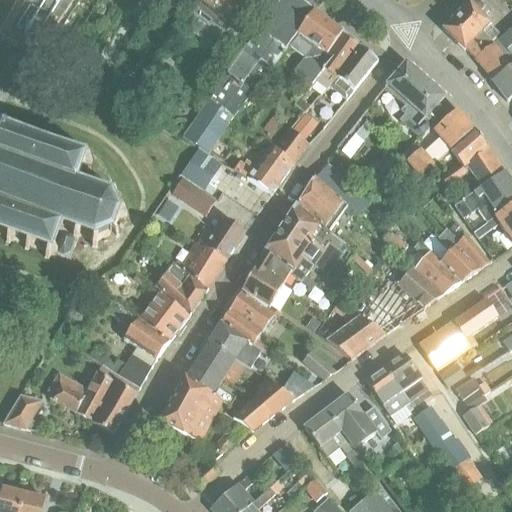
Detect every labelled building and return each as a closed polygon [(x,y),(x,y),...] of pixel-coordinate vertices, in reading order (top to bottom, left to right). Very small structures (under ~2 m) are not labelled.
[(33,0),(31,4),(22,0),(17,0),(0,33),(0,35),(37,56),(63,16),(73,0),(33,0)] [(282,0),(274,11),(259,30),(184,139),(207,155),(233,118),(234,118),(257,88),(259,89),(290,48),(314,15),(313,15),(320,6),(319,0),(282,0)] [(228,26),(247,0),(201,0),(194,11),(211,24),(210,25),(225,37),(231,28),(228,26)] [(260,0),(274,11),(282,0),(260,0)] [(444,30),(443,32),(444,33),(454,43),(463,52),(465,51),(470,57),(474,61),(492,84),(511,69),(511,30),(498,43),(495,40),(499,36),(485,22),(492,15),(481,4),(476,0),(472,0),(468,6),(465,8),(445,29),(444,30)] [(327,57),(342,36),(314,15),(290,48),(304,59),(294,72),(312,86),(317,81),(333,60),(327,57)] [(360,49),(342,36),(327,57),(333,60),(317,81),(328,90),(329,89),(360,49)] [(360,49),(329,89),(346,103),(351,96),(377,64),(360,49)] [(405,66),(384,90),(404,107),(400,113),(404,116),(398,123),(418,140),(441,121),(447,114),(438,106),(444,99),(405,66)] [(511,69),(492,84),(508,105),(511,102),(511,69)] [(439,140),(423,155),(414,144),(400,156),(419,179),(433,167),(433,166),(449,152),(473,131),(457,112),(449,118),(433,133),(439,140)] [(303,115),(291,131),(302,141),(316,125),(303,115)] [(274,117),(263,131),(271,137),(281,122),(274,117)] [(0,135),(0,236),(7,239),(6,243),(10,245),(11,241),(26,246),(24,250),(28,251),(29,247),(46,254),(45,259),(49,260),(50,255),(69,262),(76,242),(77,243),(79,236),(93,241),(93,247),(98,248),(98,241),(111,235),(115,240),(119,236),(114,232),(118,218),(127,217),(126,212),(119,213),(112,199),(117,193),(113,191),(109,196),(96,192),(98,186),(93,184),(91,190),(76,185),(84,164),(90,166),(91,161),(86,160),(88,154),(84,152),(82,158),(65,152),(67,148),(63,147),(62,150),(47,145),(49,141),(45,140),(43,144),(29,138),(30,134),(26,133),(25,137),(6,130),(8,124),(4,123),(2,128),(0,127),(0,133),(1,133),(0,135)] [(294,166),(309,146),(302,141),(291,131),(275,151),(294,166)] [(473,131),(449,152),(460,165),(440,180),(446,188),(450,185),(467,173),(464,169),(465,168),(481,189),(503,174),(487,150),(473,131)] [(219,144),(210,156),(224,165),(233,153),(219,144)] [(294,166),(275,151),(272,148),(257,169),(247,163),(244,167),(241,164),(235,172),(272,197),(294,166)] [(194,173),(206,157),(199,152),(187,169),(194,173)] [(194,173),(187,169),(182,177),(205,192),(209,185),(221,167),(206,157),(194,173)] [(486,225),(511,206),(511,186),(503,174),(481,189),(453,208),(462,221),(477,211),(486,225)] [(315,179),(296,209),(328,234),(343,214),(349,220),(354,216),(348,208),(332,195),(315,179)] [(205,219),(216,204),(183,182),(173,196),(205,219)] [(343,182),(332,195),(348,208),(354,216),(357,219),(370,205),(343,182)] [(209,185),(205,192),(212,197),(217,190),(209,185)] [(166,199),(155,214),(166,222),(177,207),(166,199)] [(511,206),(486,225),(472,235),(478,243),(499,228),(511,246),(511,206)] [(296,209),(276,238),(291,249),(289,252),(312,268),(314,266),(328,277),(348,249),(328,234),(296,209)] [(198,246),(226,264),(246,236),(225,220),(215,234),(210,230),(198,246)] [(456,227),(449,234),(457,241),(464,235),(456,227)] [(440,265),(461,285),(488,266),(465,238),(459,244),(446,232),(437,242),(451,254),(440,265)] [(407,250),(391,236),(383,246),(398,260),(407,250)] [(276,238),(265,255),(293,274),(290,277),(298,282),(311,293),(316,286),(305,279),(312,268),(289,252),(291,249),(276,238)] [(226,264),(198,246),(196,245),(181,267),(176,264),(174,267),(188,276),(189,275),(208,291),(226,264)] [(461,285),(440,265),(419,247),(415,252),(424,261),(413,273),(442,298),(461,285)] [(265,255),(241,294),(266,312),(269,307),(283,287),(292,292),(298,282),(290,277),(293,274),(265,255)] [(354,256),(350,260),(368,276),(372,271),(354,256)] [(188,276),(174,267),(173,266),(155,291),(160,294),(189,317),(208,291),(189,275),(188,276)] [(442,298),(413,273),(412,271),(397,288),(423,311),(442,298)] [(137,278),(132,285),(142,292),(147,286),(137,278)] [(189,317),(160,294),(140,323),(170,344),(189,317)] [(241,294),(229,313),(261,334),(274,318),(277,320),(280,316),(269,307),(266,312),(241,294)] [(484,302),(417,348),(435,374),(470,351),(464,342),(496,320),(484,302)] [(170,344),(140,323),(126,312),(113,303),(106,312),(131,331),(124,341),(137,350),(155,363),(170,344)] [(344,331),(326,344),(350,363),(385,338),(381,335),(359,320),(338,306),(331,315),(349,327),(344,331)] [(359,320),(381,335),(388,325),(366,310),(359,320)] [(229,313),(221,325),(264,355),(266,352),(254,344),(261,334),(229,313)] [(312,322),(306,332),(313,337),(320,327),(312,322)] [(221,325),(208,345),(235,362),(245,368),(250,371),(262,353),(221,325)] [(511,337),(501,345),(508,355),(511,352),(511,337)] [(208,345),(196,363),(223,381),(235,362),(208,345)] [(92,352),(88,359),(103,369),(139,392),(151,370),(131,358),(125,368),(117,363),(115,367),(92,352)] [(335,375),(310,355),(302,365),(324,383),(335,375)] [(402,358),(384,371),(409,407),(427,394),(402,358)] [(223,381),(196,363),(184,381),(222,404),(228,408),(233,400),(217,390),(223,381)] [(139,392),(103,369),(99,374),(88,393),(59,376),(48,393),(53,396),(50,400),(92,424),(91,425),(112,437),(139,392)] [(384,371),(365,385),(390,420),(395,428),(410,418),(408,416),(413,413),(409,407),(384,371)] [(447,372),(437,378),(446,391),(456,384),(447,372)] [(198,447),(222,404),(184,381),(170,407),(160,426),(198,447)] [(254,402),(271,419),(295,402),(282,393),(266,382),(258,388),(263,394),(254,402)] [(470,382),(453,394),(461,405),(477,393),(476,390),(470,382)] [(287,384),(282,393),(295,402),(305,395),(287,384)] [(347,397),(325,414),(354,452),(375,435),(381,442),(391,435),(373,410),(363,418),(347,397)] [(4,427),(25,432),(29,433),(34,424),(31,422),(41,404),(20,399),(4,427)] [(271,419),(254,402),(233,422),(251,434),(271,419)] [(469,461),(456,442),(454,443),(439,422),(438,423),(429,410),(412,421),(449,475),(469,461)] [(487,429),(475,410),(462,419),(474,438),(487,429)] [(361,462),(354,452),(325,414),(304,430),(327,460),(339,450),(353,469),(361,462)] [(221,456),(235,444),(226,435),(212,452),(221,456)] [(397,444),(392,447),(401,459),(405,456),(397,444)] [(299,463),(286,449),(276,458),(289,472),(299,463)] [(200,493),(219,474),(210,465),(187,487),(200,493)] [(212,510),(210,511),(245,511),(253,506),(242,494),(260,479),(254,473),(236,488),(218,505),(212,510)] [(309,475),(298,484),(304,491),(314,482),(309,475)] [(314,482),(304,491),(315,505),(326,496),(314,482)] [(277,483),(253,506),(245,511),(257,511),(283,489),(277,483)] [(19,511),(23,496),(2,491),(0,496),(0,511),(19,511)] [(386,511),(373,495),(352,511),(386,511)] [(19,511),(42,511),(45,502),(23,496),(19,511)] [(338,511),(328,501),(317,510),(315,511),(338,511)]
